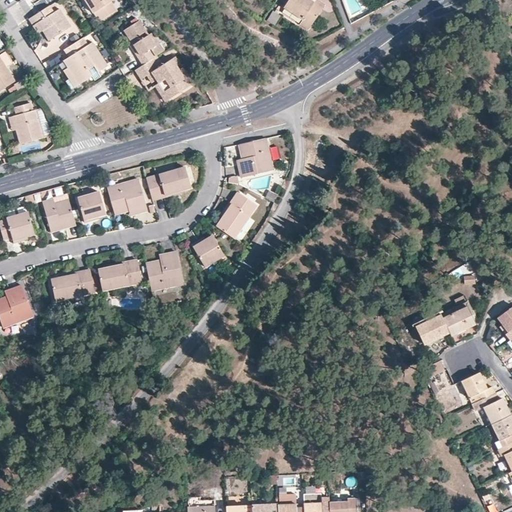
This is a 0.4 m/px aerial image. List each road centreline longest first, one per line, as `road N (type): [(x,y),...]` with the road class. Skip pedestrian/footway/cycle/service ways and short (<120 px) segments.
road 1 (residential): [(289,97),(300,136),(296,183),(279,219),(182,352),(94,447),(14,511)]
road 2 (residential): [(0,273),(172,228),(200,208),(212,184),(206,127)]
road 3 (tertiary): [(289,97),(441,0)]
road 4 (residential): [(0,9),(95,158)]
